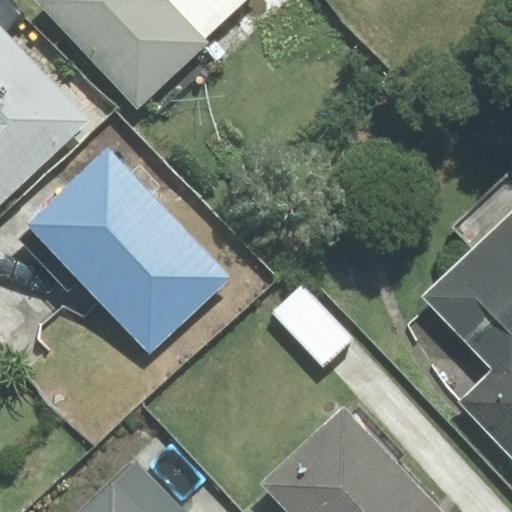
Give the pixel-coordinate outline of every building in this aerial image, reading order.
[(29,0),(29,1),(134,112),(205,44),(166,2),(168,0),(29,0)] [(0,198),(81,122),(0,37),(0,198)] [(146,355),(227,280),(103,149),(22,226),(146,355)] [(511,210),(422,296),(492,369),(510,372),(511,370),(511,210)] [(271,313),(322,366),(352,337),(301,284),(271,313)] [(458,401),(511,458),(511,370),(510,372),(492,369),(458,401)] [(438,511),(339,410),(262,483),(290,511),(438,511)] [(173,511),(128,465),(80,511),(173,511)]
